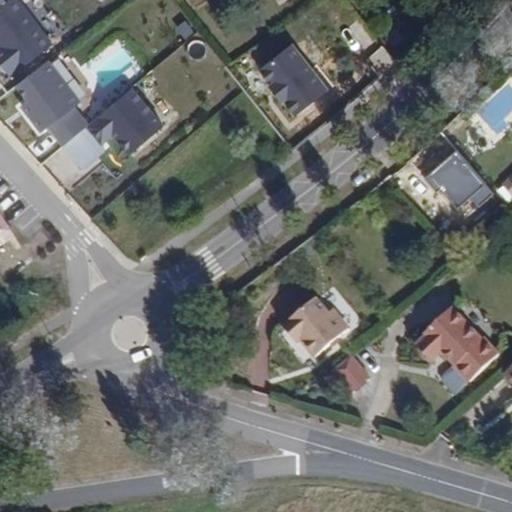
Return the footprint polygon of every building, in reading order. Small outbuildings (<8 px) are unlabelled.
[(2,0),(0,2),(0,63),(12,78),(52,44),(20,0),(2,0)] [(293,44),(261,70),(297,115),(330,89),(293,44)] [(385,76),(398,64),(382,46),(368,58),(385,76)] [(81,100),(49,58),(15,84),(26,99),(17,106),(43,131),(49,126),(75,105),(81,100)] [(511,75),(500,85),(507,93),(511,88),(511,75)] [(134,88),(90,128),(103,142),(115,135),(130,153),(161,124),(134,88)] [(75,105),(49,126),(63,143),(89,123),(75,105)] [(492,191),(455,149),(423,177),(435,191),(441,186),(458,205),(471,194),(479,203),(492,191)] [(511,176),(503,184),(511,194),(511,176)] [(316,240),(302,251),(309,259),(322,248),(316,240)] [(316,298),(289,322),(304,341),(318,357),(350,328),(335,310),(330,314),(316,298)] [(429,337),(418,347),(433,363),(443,353),(471,382),(500,353),(486,339),(484,342),(454,309),(426,334),(429,337)] [(304,341),(289,322),(283,327),(299,345),(304,341)] [(332,370),(352,394),(371,378),(351,354),(332,370)]
